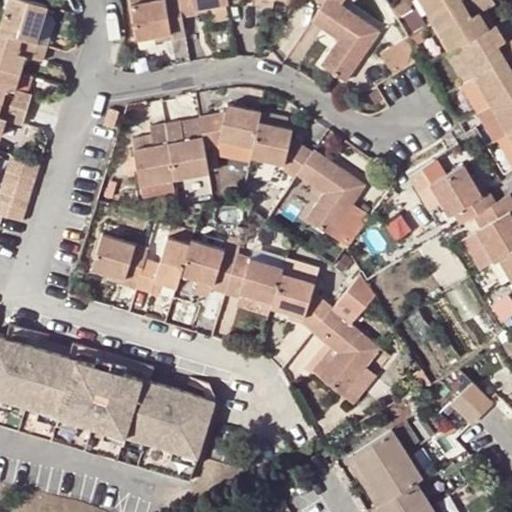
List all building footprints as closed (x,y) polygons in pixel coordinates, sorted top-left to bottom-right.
[(0,7),(7,10),(9,0),(1,0),(0,4),(0,7)] [(35,0),(9,0),(7,10),(1,31),(39,43),(49,6),(35,2),(35,0)] [(135,0),(136,8),(163,4),(162,0),(135,0)] [(194,20),(193,14),(209,12),(226,9),(226,6),(224,0),(176,0),(177,2),(180,22),(194,20)] [(294,0),(274,0),(274,6),(292,10),(294,0)] [(310,0),(310,2),(320,11),(327,1),(327,0),(310,0)] [(422,0),(436,21),(469,0),(422,0)] [(493,0),(469,0),(436,21),(452,50),(456,48),(489,29),(480,14),(496,4),(493,0)] [(271,17),(274,6),(256,1),(255,6),(255,7),(253,13),(271,17)] [(347,87),(380,37),(327,1),(320,11),(310,27),(337,46),(322,71),(347,87)] [(177,2),(163,4),(136,8),(142,42),(153,41),(170,38),(171,44),(183,42),(180,22),(177,2)] [(209,12),(210,18),(211,27),(229,25),(226,9),(209,12)] [(194,20),(210,18),(209,12),(193,14),(194,20)] [(456,48),(475,76),(511,53),(511,36),(506,40),(496,24),(489,29),(456,48)] [(0,68),(21,76),(27,56),(44,61),(48,46),(39,43),(1,31),(0,31),(0,68)] [(406,44),(381,58),(393,80),(419,65),(406,44)] [(452,50),(445,54),(462,83),(475,76),(456,48),(452,50)] [(511,53),(475,76),(492,106),(511,94),(511,53)] [(35,94),(29,92),(17,89),(21,76),(0,68),(0,102),(30,112),(35,94)] [(17,89),(29,92),(33,79),(21,76),(17,89)] [(475,76),(462,83),(481,113),(492,106),(475,76)] [(511,94),(492,106),(510,134),(511,132),(511,94)] [(30,112),(0,102),(0,134),(3,136),(8,120),(26,125),(30,112)] [(492,106),(481,113),(498,141),(500,140),(510,134),(492,106)] [(225,112),(224,121),(198,124),(199,134),(201,145),(203,155),(217,152),(217,147),(251,155),(257,129),(260,119),(225,112)] [(111,138),(116,123),(106,120),(100,134),(111,138)] [(178,129),(162,132),(172,186),(173,187),(207,181),(203,155),(201,145),(182,148),(180,137),(178,129)] [(249,164),(281,171),(295,181),(310,159),(288,145),(290,137),(257,129),(251,155),(249,164)] [(138,194),(170,188),(173,187),(172,186),(162,132),(147,135),(149,144),(151,154),(132,157),(138,194)] [(182,148),(201,145),(199,134),(180,137),(182,148)] [(500,140),(511,160),(511,137),(510,134),(500,140)] [(130,147),(132,157),(151,154),(149,144),(130,147)] [(7,170),(36,179),(41,165),(12,156),(7,170)] [(333,241),(353,209),(365,190),(312,156),(310,159),(295,181),(324,199),(309,224),(333,241)] [(34,187),(36,179),(7,170),(5,178),(34,187)] [(466,170),(434,190),(443,206),(451,220),(456,218),(462,227),(475,220),(499,206),(491,195),(483,200),(476,188),(466,170)] [(295,181),(281,171),(280,177),(292,185),(295,181)] [(407,181),(428,215),(443,206),(434,190),(422,171),(407,181)] [(2,187),(1,191),(29,201),(34,187),(5,178),(2,187)] [(476,188),(483,200),(491,195),(484,183),(476,188)] [(292,185),(280,203),(287,206),(298,189),(292,185)] [(170,188),(138,194),(141,206),(172,200),(170,188)] [(1,191),(0,193),(0,198),(27,207),(29,201),(1,191)] [(0,216),(5,218),(22,223),(27,207),(0,198),(0,216)] [(511,256),(511,203),(510,200),(499,206),(475,220),(483,232),(478,235),(496,266),(501,263),(511,256)] [(353,209),(333,241),(346,251),(368,219),(353,209)] [(273,214),(269,221),(275,225),(279,218),(273,214)] [(226,240),(225,242),(195,232),(191,246),(237,261),(242,245),(226,240)] [(496,266),(478,235),(463,244),(481,275),(491,269),(496,266)] [(447,238),(429,244),(443,283),(461,276),(447,238)] [(143,266),(146,256),(101,242),(91,277),(108,282),(107,286),(134,295),(143,266)] [(143,266),(134,295),(150,300),(154,287),(175,295),(177,289),(180,279),(189,252),(166,245),(158,271),(143,266)] [(215,291),(214,296),(226,300),(237,261),(191,246),(189,252),(180,279),(215,291)] [(287,261),(256,251),(252,265),(283,275),(286,264),(287,261)] [(511,256),(501,263),(510,279),(511,282),(511,281),(511,256)] [(241,299),(256,304),(273,309),(282,278),(283,275),(252,265),(237,261),(226,300),(239,305),(241,299)] [(491,269),(500,285),(510,279),(501,263),(496,266),(491,269)] [(283,275),(282,278),(315,289),(319,275),(286,264),(283,275)] [(313,337),(333,313),(319,302),(323,291),(315,289),(282,278),(273,309),(271,314),(292,321),(304,324),(303,328),(313,337)] [(209,295),(214,296),(215,291),(180,279),(177,289),(208,300),(209,295)] [(344,400),(367,373),(382,355),(353,330),(376,302),(364,284),(361,279),(333,313),(313,337),(329,350),(339,359),(321,381),(344,400)] [(254,310),(256,304),(241,299),(239,305),(254,310)] [(216,401),(0,335),(0,425),(191,483),(199,456),(216,401)] [(339,359),(329,350),(310,372),(321,381),(339,359)] [(367,373),(344,400),(354,408),(377,381),(367,373)] [(494,403),(473,382),(463,393),(483,413),(494,403)] [(471,425),(483,413),(463,393),(452,404),(471,425)] [(348,456),(362,478),(406,450),(392,428),(348,456)] [(422,475),(406,450),(362,478),(378,503),(416,479),(422,475)] [(372,508),(374,511),(418,511),(432,504),(416,479),(378,503),(372,508)]
